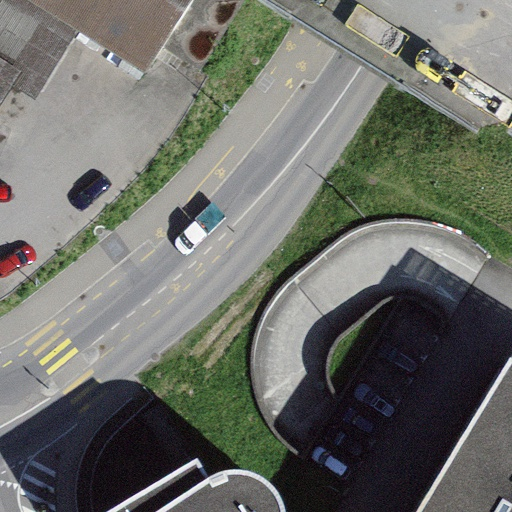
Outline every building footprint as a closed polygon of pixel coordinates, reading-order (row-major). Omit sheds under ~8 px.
[(0,0),(0,14),(132,95),(162,47),(191,0),(0,0)] [(191,0),(162,47),(201,71),(245,0),(191,0)] [(0,125),(21,87),(0,74),(0,125)] [(511,511),(511,367),(510,367),(421,511),(511,511)] [(282,511),(279,504),(272,494),(261,486),(249,481),(235,479),(222,481),(209,487),(197,467),(121,511),(282,511)]
